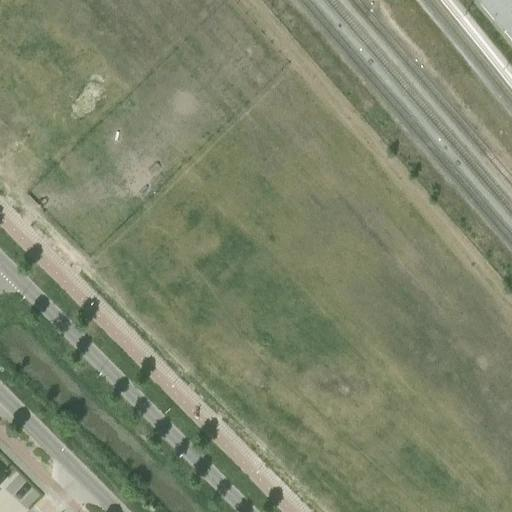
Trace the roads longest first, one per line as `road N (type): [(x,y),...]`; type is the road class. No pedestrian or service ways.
road 1 (tertiary): [(246,511),(3,264)]
road 2 (tertiary): [(0,394),(116,511)]
